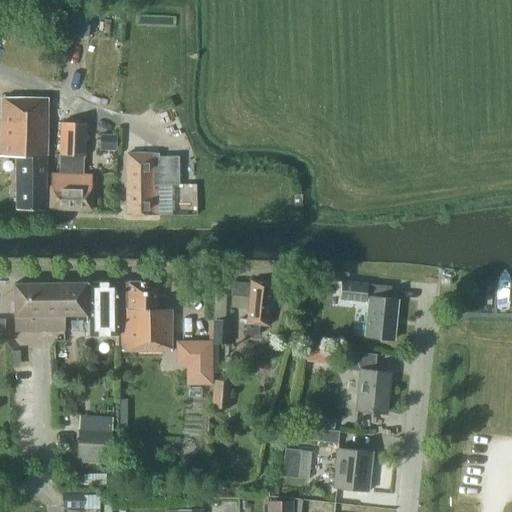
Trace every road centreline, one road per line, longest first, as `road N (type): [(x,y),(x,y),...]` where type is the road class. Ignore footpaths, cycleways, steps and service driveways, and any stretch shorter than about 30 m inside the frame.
road 1 (unclassified): [(404,511),(427,285)]
road 2 (residential): [(0,504),(41,473),(40,357)]
